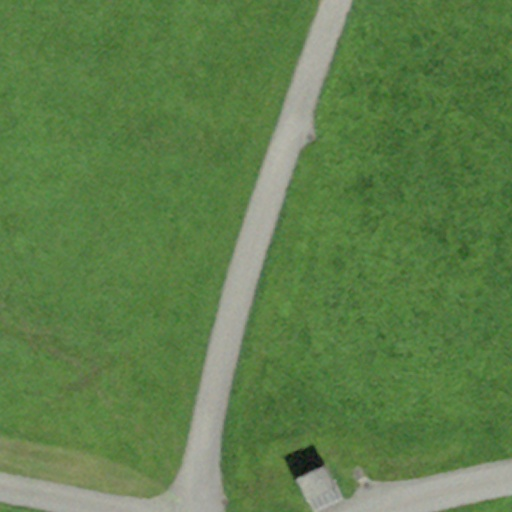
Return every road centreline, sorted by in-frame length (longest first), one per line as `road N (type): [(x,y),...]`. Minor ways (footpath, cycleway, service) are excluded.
road 1 (track): [(220,511),(205,428),(245,251),(340,0)]
road 2 (track): [(378,511),(511,477)]
